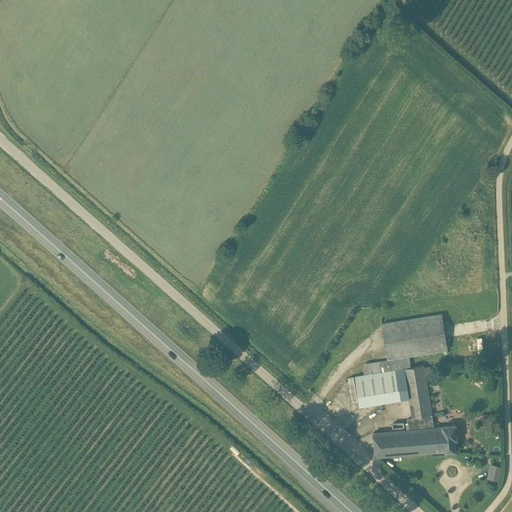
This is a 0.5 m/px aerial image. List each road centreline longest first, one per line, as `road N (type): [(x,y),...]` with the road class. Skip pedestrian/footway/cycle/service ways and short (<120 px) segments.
road 1 (unclassified): [(419,511),(0,140)]
road 2 (primary): [(350,511),(0,199)]
road 3 (unclassified): [(489,511),(508,479),(498,179),(511,141)]
